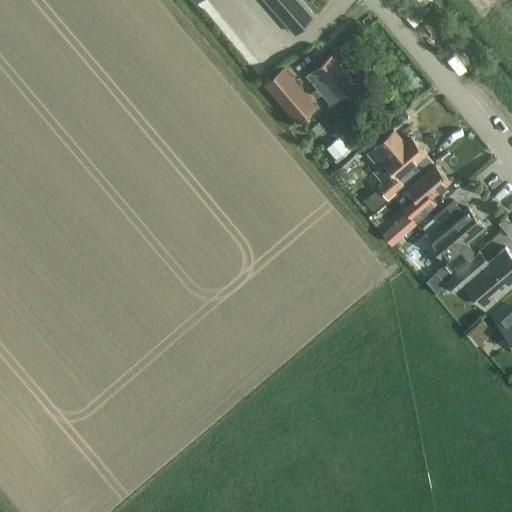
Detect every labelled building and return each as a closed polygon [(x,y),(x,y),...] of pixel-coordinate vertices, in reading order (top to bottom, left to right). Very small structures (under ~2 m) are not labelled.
[(265,0),(296,34),(316,17),(301,0),(265,0)] [(331,103),(355,82),(332,54),(307,75),(317,86),(311,92),(317,98),(322,93),(331,103)] [(317,104),(285,67),(265,84),(279,100),(284,96),(302,117),(317,104)] [(355,116),(347,123),(359,136),(366,129),(355,116)] [(318,124),(311,129),(317,136),(323,130),(318,124)] [(395,127),(367,151),(379,165),(380,166),(385,161),(393,171),(381,181),(378,184),(388,196),(404,183),(405,185),(433,161),(412,136),(406,141),(395,127)] [(338,137),(327,147),(336,158),(334,160),(336,163),(350,150),(348,147),(338,137)] [(416,196),(405,206),(408,209),(409,210),(417,219),(437,201),(432,196),(451,180),(436,163),(408,187),(416,196)] [(364,200),(373,210),(386,199),(377,189),(364,200)] [(463,211),(429,239),(431,241),(445,258),(445,259),(453,268),(473,252),(465,243),(484,227),(468,207),(463,211)] [(408,209),(383,234),(392,244),(418,221),(417,219),(409,210),(408,209)] [(511,283),(511,253),(506,246),(488,261),(480,251),(447,279),(457,291),(466,283),(485,306),(511,283)] [(438,271),(425,281),(432,290),(436,287),(445,280),(438,271)] [(511,296),(492,313),(505,328),(510,324),(511,326),(511,296)]
